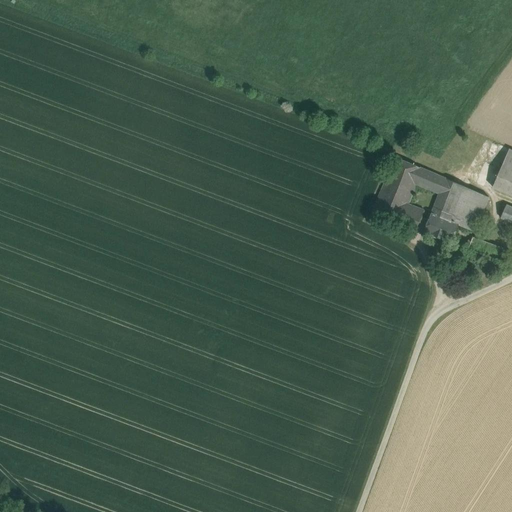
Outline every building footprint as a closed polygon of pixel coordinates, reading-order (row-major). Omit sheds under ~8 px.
[(511,150),(509,149),(493,188),(511,195),(511,150)] [(396,158),(372,211),(401,222),(408,205),(417,184),(414,183),(421,168),(396,158)] [(440,176),(421,168),(414,183),(417,184),(434,191),(440,176)] [(490,198),(440,176),(434,191),(441,194),(435,207),(455,215),(453,221),(459,224),(475,231),(490,198)] [(424,211),(408,205),(401,222),(417,229),(422,217),(424,211)] [(511,207),(506,205),(501,218),(511,223),(511,207)] [(455,215),(435,207),(433,213),(432,213),(429,219),(424,232),(452,242),(459,224),(453,221),(455,215)] [(417,229),(424,232),(429,219),(422,217),(417,229)] [(505,249),(473,237),(468,249),(500,261),(505,249)]
